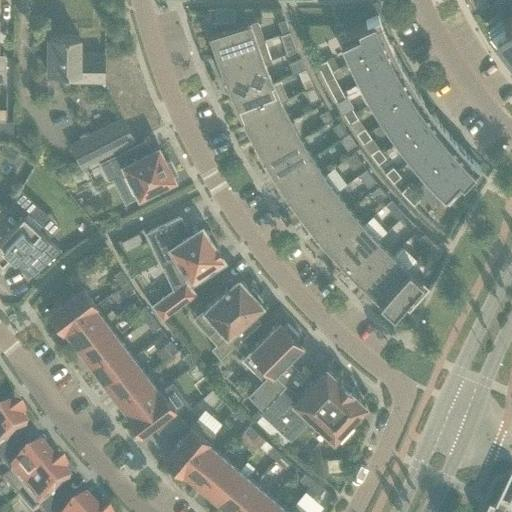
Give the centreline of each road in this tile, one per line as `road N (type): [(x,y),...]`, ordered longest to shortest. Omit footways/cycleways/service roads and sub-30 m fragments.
road 1 (residential): [(140,0),(161,75),(212,182),(272,271),(403,393)]
road 2 (residential): [(142,511),(0,342)]
road 3 (tertiary): [(511,265),(435,421)]
road 4 (residential): [(416,0),(478,104),(511,135)]
road 5 (residential): [(356,511),(403,393)]
